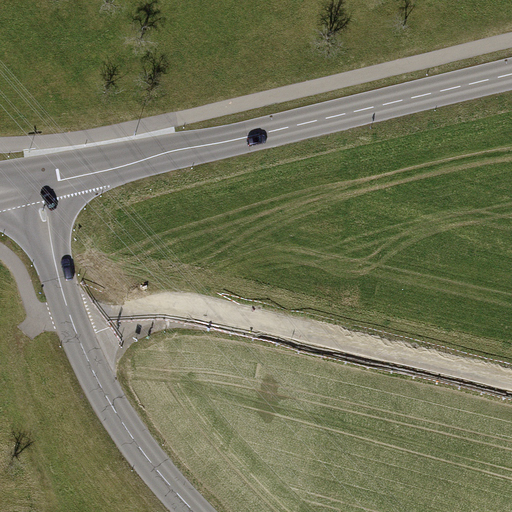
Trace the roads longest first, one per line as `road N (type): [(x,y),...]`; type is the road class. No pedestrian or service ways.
road 1 (tertiary): [(511,75),(36,182)]
road 2 (unclassified): [(79,339),(180,306),(511,387)]
road 3 (tertiary): [(195,511),(122,423),(79,339)]
road 4 (tertiary): [(79,339),(36,182)]
